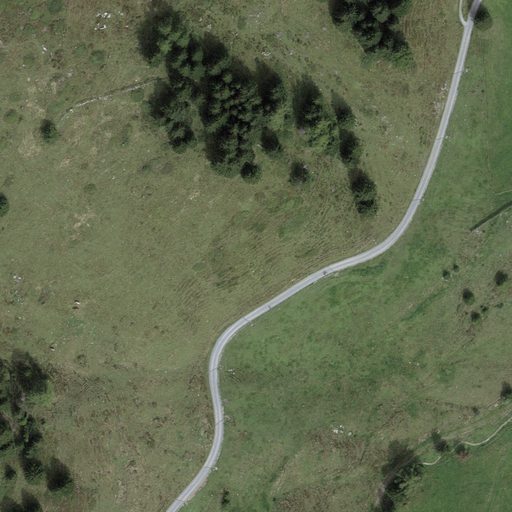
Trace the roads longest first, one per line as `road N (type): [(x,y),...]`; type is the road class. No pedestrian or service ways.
road 1 (track): [(174,511),(209,467),(221,419),(213,366),(222,336),(396,238)]
road 2 (track): [(466,29),(421,196),(396,238)]
